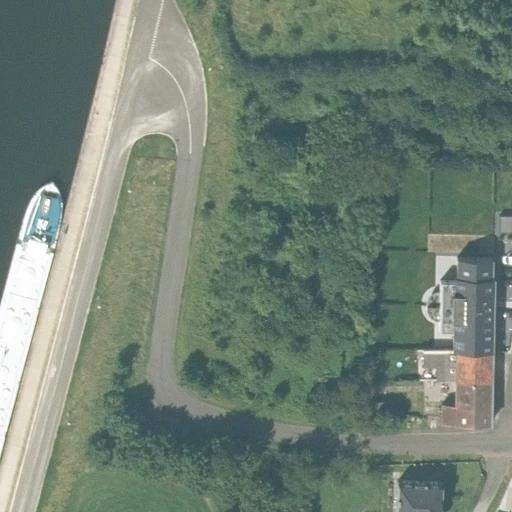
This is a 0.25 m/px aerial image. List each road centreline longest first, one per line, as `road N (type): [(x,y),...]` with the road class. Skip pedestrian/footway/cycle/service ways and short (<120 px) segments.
road 1 (residential): [(506,440),(282,429),(197,412),(177,400),(159,361),(188,148),(184,94),(161,56),(136,46)]
road 2 (tertiary): [(136,46),(14,511)]
